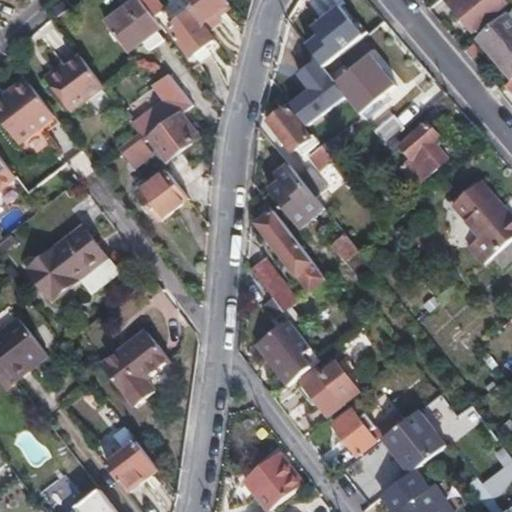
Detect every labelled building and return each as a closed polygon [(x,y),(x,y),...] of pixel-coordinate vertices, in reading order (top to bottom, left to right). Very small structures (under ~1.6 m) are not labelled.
[(153,15),(141,0),(132,0),(105,22),(127,52),(142,41),(149,49),(164,36),(158,28),(160,25),(153,15)] [(160,0),(141,0),(153,15),(166,6),(160,0)] [(189,0),(187,2),(193,11),(210,33),(225,21),(219,13),(232,4),(229,0),(189,0)] [(504,0),(448,0),(476,30),(504,0)] [(210,33),(193,11),(171,27),(192,55),(214,38),(210,33)] [(511,17),(507,12),(481,38),(505,65),(508,62),(511,66),(511,17)] [(104,89),(82,59),(70,69),(51,84),(72,113),(104,89)] [(374,59),(342,86),(349,95),(381,67),(374,59)] [(51,84),(70,69),(67,64),(48,79),(51,84)] [(381,67),(349,95),(366,115),(398,87),(381,67)] [(55,118),(29,82),(0,103),(0,117),(21,145),(43,127),(55,118)] [(124,91),(113,99),(122,111),(133,102),(124,91)] [(164,96),(136,117),(152,138),(180,117),(164,96)] [(321,143),(293,105),(274,120),(297,150),(301,147),(306,155),(321,143)] [(395,114),(376,129),(388,143),(406,128),(395,114)] [(55,118),(43,127),(48,132),(60,123),(55,118)] [(419,132),(411,124),(406,128),(388,143),(396,152),(405,145),(415,157),(404,166),(418,185),(449,158),(437,141),(442,136),(430,123),(419,132)] [(152,157),(135,134),(119,148),(136,171),(152,157)] [(334,158),(342,151),(334,140),(324,147),(334,158)] [(337,163),(334,158),(324,147),(313,155),(325,172),(337,163)] [(0,189),(15,177),(0,157),(0,189)] [(300,180),(292,169),(278,180),(282,186),(302,212),(316,201),(309,192),(300,180)] [(300,180),(309,192),(319,183),(310,171),(300,180)] [(158,222),(188,200),(168,173),(137,194),(158,222)] [(474,248),(487,265),(508,247),(511,244),(511,216),(504,208),(507,206),(486,181),(456,206),(483,238),(474,248)] [(291,220),(302,212),(282,186),(271,194),(291,220)] [(277,215),(265,199),(257,206),(268,222),(277,215)] [(327,282),(277,215),(268,222),(261,227),(298,278),(300,277),(312,294),(327,282)] [(84,225),(29,268),(52,299),(80,276),(78,274),(106,252),(84,225)] [(358,254),(346,238),(334,247),(346,263),(358,254)] [(266,260),(252,271),(272,298),(286,290),(266,260)] [(296,303),(286,290),(272,298),(283,313),(296,303)] [(283,313),(272,298),(263,304),(274,320),(283,313)] [(20,317),(0,331),(0,356),(16,378),(49,354),(20,317)] [(290,385),(310,371),(304,360),(313,353),(288,320),(259,342),(290,385)] [(148,327),(103,363),(136,406),(155,390),(146,379),(172,359),(148,327)] [(290,385),(259,342),(255,345),(287,388),(290,385)] [(337,397),(348,388),(351,386),(337,367),(322,377),(317,371),(301,383),(297,389),(306,402),(311,398),(325,418),(343,405),(337,397)] [(354,395),(348,388),(337,397),(343,405),(354,395)] [(400,410),(368,434),(374,441),(377,445),(382,441),(408,421),(400,410)] [(420,412),(408,421),(382,441),(410,476),(416,471),(448,447),(420,412)] [(374,441),(368,434),(352,413),(324,433),(345,463),(374,441)] [(138,441),(109,464),(129,491),(159,468),(138,441)] [(270,511),(273,510),(301,488),(276,458),(246,480),(268,511),(270,511)] [(417,471),(410,476),(383,497),(394,511),(440,511),(427,492),(430,490),(417,471)] [(83,495),(65,472),(53,481),(70,504),(83,495)] [(469,484),(490,511),(503,511),(497,503),(478,478),(469,484)] [(450,511),(433,488),(430,490),(427,492),(440,511),(450,511)] [(508,511),(511,509),(511,492),(497,503),(503,511),(508,511)]
